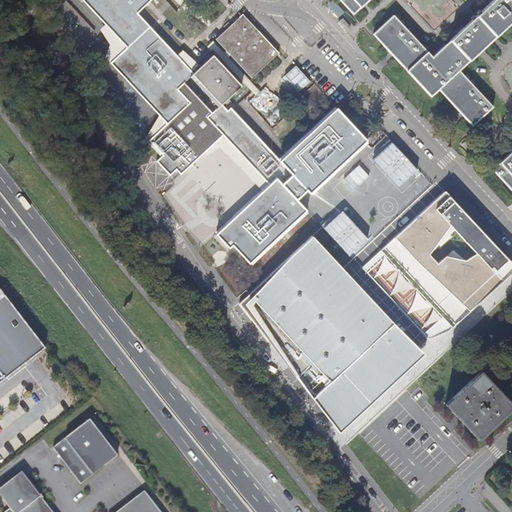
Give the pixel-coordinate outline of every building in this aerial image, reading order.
[(188,68),(186,66),(137,14),(147,5),(151,1),(151,0),(83,0),(127,48),(111,63),(144,99),(167,124),(189,103),(177,89),(191,77),(193,74),(190,71),(188,68)] [(511,0),(329,0),(328,1),(334,7),(341,0),(342,2),(344,4),(354,15),(362,8),(368,3),(370,0),(493,0),(487,6),(476,16),(475,18),(432,57),(427,51),(394,15),(374,34),(390,52),(395,58),(432,97),(439,90),(460,113),(472,126),(493,107),(460,71),(480,52),(483,49),(494,39),(509,25),(511,22),(511,0)] [(252,24),(243,14),(233,24),(216,39),(221,45),(227,51),(231,56),(252,78),(280,53),(252,24)] [(186,66),(188,68),(190,71),(208,55),(213,50),(214,50),(252,91),(232,109),(237,114),(243,108),(248,104),(260,92),(256,87),(228,57),(231,56),(227,51),(224,53),(219,47),(213,41),(205,49),(195,58),(186,66)] [(214,56),(193,74),(222,105),(242,86),(214,56)] [(191,77),(219,108),(222,105),(193,74),(191,77)] [(237,114),(232,109),(231,108),(228,111),(222,105),(219,108),(208,118),(221,132),(270,185),(217,234),(229,248),(233,245),(250,264),(306,211),(297,200),(307,191),(310,193),(367,141),(349,122),(337,108),(280,161),(237,114)] [(511,151),(504,160),(493,170),(511,191),(511,190),(511,151)] [(430,339),(447,331),(511,270),(511,263),(445,191),(363,268),(430,339)] [(339,432),(424,353),(313,235),(241,303),(339,432)] [(0,380),(44,346),(0,289),(0,380)] [(481,371),(445,404),(457,417),(461,423),(479,441),(511,409),(511,404),(503,395),(499,390),(481,371)] [(117,455),(89,419),(53,448),(80,483),(117,455)] [(0,489),(0,495),(1,497),(26,479),(21,473),(0,489)] [(22,511),(41,498),(26,479),(1,497),(10,508),(4,511),(22,511)] [(160,511),(144,490),(143,491),(116,511),(160,511)] [(51,511),(41,498),(22,511),(51,511)]
